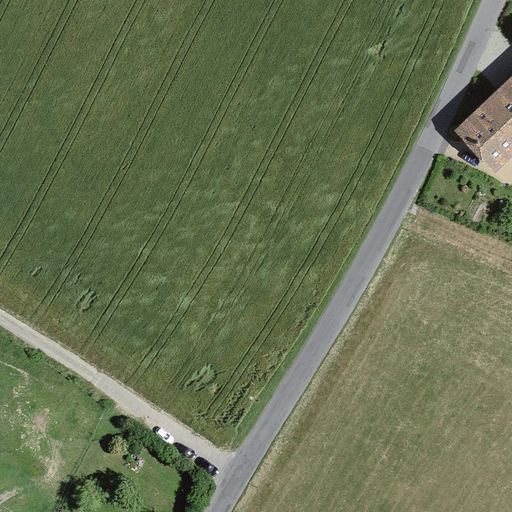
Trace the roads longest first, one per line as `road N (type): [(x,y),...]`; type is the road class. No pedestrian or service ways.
road 1 (unclassified): [(222,511),(395,213),(495,0)]
road 2 (track): [(240,480),(0,318)]
